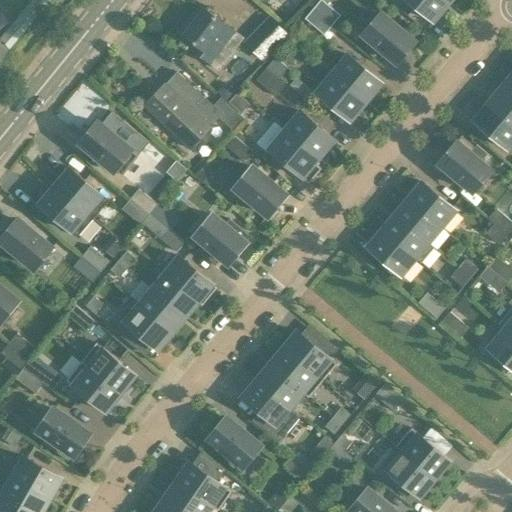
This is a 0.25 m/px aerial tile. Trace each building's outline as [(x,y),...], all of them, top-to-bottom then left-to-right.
[(320,0),(312,10),(331,26),(339,16),(320,0)] [(405,0),(432,22),(448,3),(444,0),(405,0)] [(217,68),(240,37),(204,9),(183,36),(201,50),(198,54),(217,68)] [(331,26),(312,10),(304,20),(323,36),(331,26)] [(397,63),(413,43),(379,15),(363,34),(397,63)] [(283,34),(267,19),(245,42),(260,57),(283,34)] [(348,56),(332,75),(364,102),(380,83),(348,56)] [(274,59),(266,69),(280,79),(287,70),(274,59)] [(286,84),(280,79),(266,69),(256,82),(275,98),(286,84)] [(221,98),(212,107),(175,73),(143,107),(189,149),(218,118),(233,131),(244,120),(221,98)] [(511,74),(500,89),(511,98),(511,74)] [(348,121),(364,102),(332,75),(316,94),(348,121)] [(511,98),(500,89),(487,104),(511,125),(511,98)] [(229,101),(241,111),(249,102),(237,92),(229,101)] [(511,141),(511,125),(487,104),(473,122),(506,149),(511,141)] [(300,113),(284,131),(317,159),(333,140),(300,113)] [(121,176),(137,156),(96,123),(80,143),(121,176)] [(313,164),(317,159),(284,131),(268,150),(308,184),(320,169),(313,164)] [(252,152),(233,136),(224,146),(243,162),(252,152)] [(488,160),(460,137),(438,163),(473,192),(489,172),(483,166),(488,160)] [(54,187),(92,220),(108,202),(69,168),(54,187)] [(269,216),(285,196),(251,168),(235,187),(269,216)] [(422,183),(407,200),(440,227),(454,210),(422,183)] [(92,220),(54,187),(38,205),(77,238),(92,220)] [(149,215),(150,214),(157,205),(138,189),(129,200),(149,215)] [(141,225),(142,223),(149,215),(129,200),(121,209),(141,225)] [(407,200),(394,215),(427,243),(440,227),(407,200)] [(158,204),(157,205),(150,214),(169,230),(177,220),(158,204)] [(486,219),(493,224),(506,235),(511,227),(511,223),(495,209),(486,219)] [(161,239),(169,230),(150,214),(149,215),(142,223),(161,239)] [(230,218),(224,226),(211,215),(195,235),(229,264),(245,244),(241,241),(248,233),(230,218)] [(394,215),(382,231),(414,258),(420,264),(433,248),(427,243),(394,215)] [(35,269),(51,249),(16,220),(0,240),(35,269)] [(498,245),(506,235),(493,224),(485,234),(498,245)] [(414,258),(382,231),(367,248),(400,276),(414,258)] [(82,258),(100,273),(109,262),(91,247),(82,258)] [(126,251),(119,261),(128,268),(136,258),(126,251)] [(180,256),(165,274),(198,301),(202,305),(217,287),(180,256)] [(511,271),(495,257),(486,267),(499,279),(505,284),(511,275),(511,271)] [(74,267),(93,282),(100,273),(82,258),(74,267)] [(465,259),(457,268),(470,278),(477,269),(465,259)] [(128,268),(119,261),(111,270),(120,278),(128,268)] [(492,288),(499,279),(486,267),(478,277),(492,288)] [(462,288),(470,278),(457,268),(449,277),(462,288)] [(165,274),(152,289),(185,316),(198,301),(165,274)] [(0,320),(1,322),(18,302),(0,287),(0,320)] [(152,289),(140,304),(173,331),(185,316),(152,289)] [(416,304),(435,320),(444,309),(424,294),(416,304)] [(95,313),(103,304),(94,296),(86,306),(95,313)] [(140,352),(149,341),(158,349),(173,331),(140,304),(134,299),(119,316),(123,320),(114,330),(140,352)] [(94,321),(76,305),(67,315),(86,330),(94,321)] [(511,307),(497,325),(504,330),(511,337),(511,307)] [(449,313),(440,323),(459,339),(468,329),(449,313)] [(298,331),(283,348),(322,381),(337,364),(330,358),(338,348),(317,330),(309,340),(298,331)] [(511,369),(511,337),(504,330),(488,349),(511,369)] [(9,344),(28,360),(36,350),(17,335),(9,344)] [(81,361),(121,393),(136,374),(96,343),(81,361)] [(28,360),(9,344),(1,354),(20,369),(28,360)] [(283,348),(270,364),(309,397),(322,381),(283,348)] [(31,358),(23,368),(35,377),(43,367),(31,358)] [(67,380),(106,412),(121,393),(81,361),(67,380)] [(309,397),(270,364),(258,379),(253,375),(253,376),(290,407),(303,392),(309,397)] [(35,377),(23,368),(16,378),(35,393),(43,383),(35,377)] [(361,384),(370,391),(378,381),(369,374),(361,384)] [(301,417),(290,407),(253,376),(238,393),(260,411),(252,421),(279,444),(301,417)] [(394,411),(402,401),(383,385),(375,395),(394,411)] [(340,407),(333,417),(342,424),(350,415),(340,407)] [(53,408),(38,429),(76,455),(90,434),(53,408)] [(261,446),(226,417),(209,437),(230,454),(225,460),(239,472),(261,446)] [(342,424),(333,417),(324,427),(333,434),(342,424)] [(396,446),(435,479),(450,460),(411,428),(396,446)] [(12,430),(5,441),(15,447),(22,437),(12,430)] [(334,443),(353,459),(360,450),(341,434),(334,443)] [(353,459),(334,443),(325,453),(344,469),(353,459)] [(420,497),(435,479),(396,446),(381,464),(420,497)] [(309,454),(301,464),(310,471),(318,462),(309,454)] [(25,456),(13,476),(50,497),(61,477),(25,456)] [(310,471),(301,464),(291,456),(283,465),(302,481),(310,471)] [(177,480),(219,509),(232,491),(190,462),(177,480)] [(35,511),(41,511),(50,497),(13,476),(3,493),(35,511)] [(166,497),(186,511),(207,511),(212,506),(218,510),(219,509),(177,480),(166,497)] [(267,502),(277,510),(290,494),(279,485),(266,501),(267,502)] [(308,511),(316,503),(297,487),(289,497),(307,511),(308,511)] [(395,511),(367,489),(351,508),(355,511),(395,511)] [(35,511),(3,493),(0,498),(0,511),(35,511)] [(186,511),(166,497),(155,511),(152,511),(149,510),(149,511),(151,511),(186,511)] [(258,511),(274,511),(277,510),(267,502),(258,511)]
